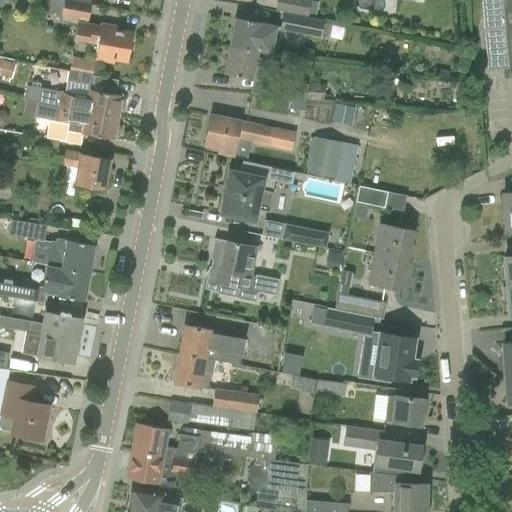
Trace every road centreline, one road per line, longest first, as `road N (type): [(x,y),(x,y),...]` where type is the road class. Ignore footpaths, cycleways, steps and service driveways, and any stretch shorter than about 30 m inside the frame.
road 1 (residential): [(94,470),(181,0)]
road 2 (residential): [(466,511),(441,204)]
